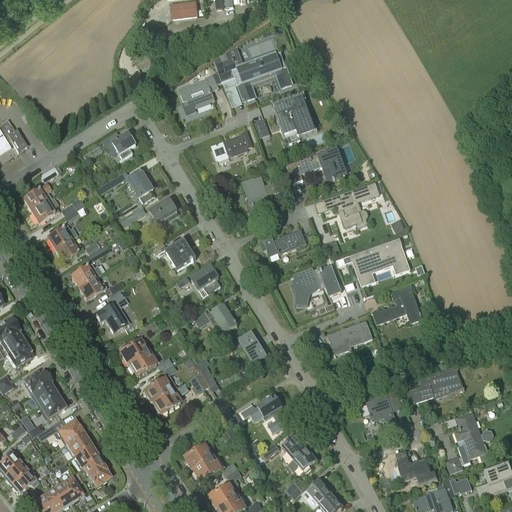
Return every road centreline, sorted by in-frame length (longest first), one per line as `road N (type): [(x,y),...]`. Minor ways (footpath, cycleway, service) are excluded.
road 1 (tertiary): [(149,456),(0,206)]
road 2 (tertiary): [(0,257),(132,466)]
road 3 (residential): [(224,249),(134,111)]
road 4 (residential): [(0,192),(134,111)]
road 5 (track): [(511,103),(491,120),(482,145),(511,232)]
road 6 (residential): [(353,465),(282,346)]
